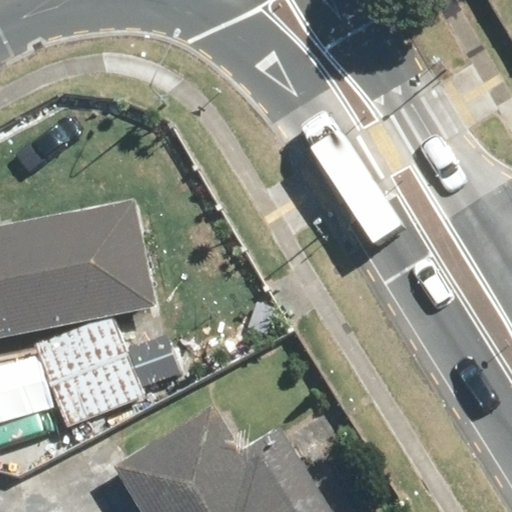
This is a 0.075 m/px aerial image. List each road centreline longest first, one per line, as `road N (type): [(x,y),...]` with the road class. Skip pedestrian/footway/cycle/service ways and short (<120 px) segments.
road 1 (secondary): [(511,466),(268,95),(218,0)]
road 2 (secondary): [(342,0),(511,265)]
